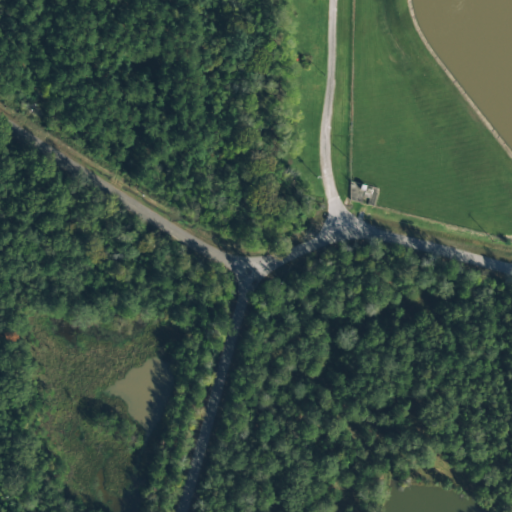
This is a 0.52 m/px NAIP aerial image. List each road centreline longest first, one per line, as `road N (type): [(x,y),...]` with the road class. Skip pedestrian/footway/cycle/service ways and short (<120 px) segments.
road 1 (residential): [(348,213),(305,254),(251,268),(0,116)]
road 2 (residential): [(511,272),(362,227),(348,213),(327,153),(334,0)]
road 3 (residential): [(182,511),(251,268)]
